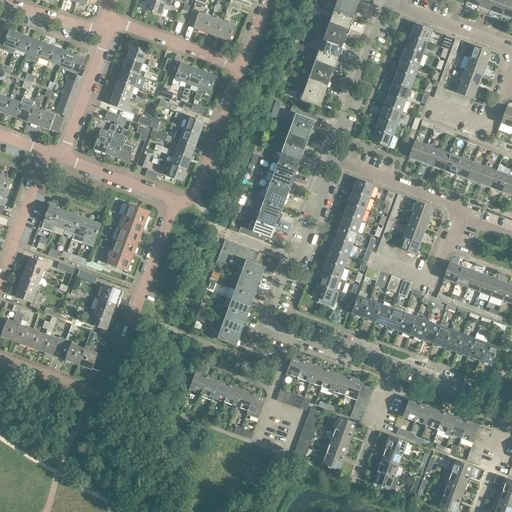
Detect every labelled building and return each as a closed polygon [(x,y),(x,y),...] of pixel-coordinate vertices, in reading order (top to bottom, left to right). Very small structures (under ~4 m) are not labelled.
[(148,0),(145,10),(160,16),(164,4),(154,0),(148,0)] [(337,0),(337,3),(356,10),(359,0),(337,0)] [(479,0),(478,6),(489,11),(493,0),(479,0)] [(493,0),(489,11),(501,15),(506,0),(493,0)] [(511,18),(511,0),(506,0),(501,15),(511,18)] [(232,8),(240,11),(242,5),(230,1),(226,13),(230,15),(232,8)] [(333,12),(352,19),(356,10),(337,3),(333,12)] [(183,24),(187,13),(184,11),(182,11),(181,10),(177,22),(183,24)] [(329,22),(349,29),(352,19),(333,12),(329,22)] [(211,17),(199,13),(193,28),(205,33),(211,17)] [(223,22),(211,17),(205,33),(217,37),(223,22)] [(217,37),(229,41),(235,26),(223,22),(217,37)] [(326,32),(345,39),(349,29),(329,22),(326,32)] [(411,28),(408,36),(410,36),(427,42),(431,31),(414,24),(413,29),(411,28)] [(3,37),(0,44),(0,49),(13,54),(15,49),(20,35),(9,30),(6,38),(3,37)] [(322,42),(341,49),(345,39),(326,32),(322,42)] [(32,39),(20,35),(15,49),(26,54),(32,39)] [(407,40),(404,47),(406,48),(422,54),(427,42),(410,36),(408,41),(407,40)] [(443,49),(448,50),(452,38),(445,36),(441,48),(443,49)] [(37,58),(43,43),(32,39),(26,54),(37,58)] [(338,59),(341,49),(322,42),(319,51),(338,59)] [(54,47),(43,43),(37,58),(49,62),(54,47)] [(147,51),(132,46),(127,58),(142,63),(147,51)] [(486,64),(490,52),(474,46),(469,58),(486,64)] [(60,66),(65,51),(54,47),(49,62),(60,66)] [(402,52),(400,59),(401,60),(401,59),(418,66),(422,54),(406,48),(404,52),(402,52)] [(65,51),(60,66),(79,73),(84,59),(77,57),(77,55),(65,51)] [(315,61),(334,68),(338,59),(319,51),(315,61)] [(464,56),(459,68),(465,70),(481,76),(486,64),(469,58),(464,56)] [(142,63),(127,58),(123,69),(138,75),(142,63)] [(160,69),(166,71),(170,60),(164,58),(160,69)] [(398,63),(395,71),(397,71),(414,77),(418,66),(401,59),(401,60),(400,64),(398,63)] [(311,71),(331,78),(334,68),(315,61),(311,71)] [(192,68),(180,64),(173,84),(179,86),(180,81),(187,83),(192,68)] [(198,88),(204,73),(192,68),(187,83),(198,88)] [(138,75),(123,69),(118,81),(133,87),(138,75)] [(477,88),(481,76),(465,70),(461,81),(477,88)] [(308,81),(327,88),(331,78),(311,71),(308,81)] [(394,75),(391,82),(393,83),(393,82),(410,89),(414,77),(397,71),(395,76),(394,75)] [(82,77),(70,72),(68,78),(80,83),(82,77)] [(204,90),(210,92),(216,77),(204,73),(198,88),(199,88),(194,100),(198,101),(201,95),(202,96),(204,90)] [(66,84),(78,88),(80,83),(68,78),(66,84)] [(114,93),(129,98),(133,87),(118,81),(118,82),(116,81),(114,87),(116,88),(114,93)] [(304,90),(323,98),(327,88),(308,81),(304,90)] [(471,99),(473,99),(477,88),(461,81),(456,93),(460,95),(465,97),(471,99)] [(390,87),(387,94),(388,95),(389,94),(405,100),(410,89),(393,82),(393,83),(391,87),(390,87)] [(64,90),(75,94),(78,88),(66,84),(64,90)] [(169,92),(171,87),(164,85),(160,96),(171,100),(174,93),(169,92)] [(437,86),(433,98),(439,100),(443,88),(442,88),(437,86)] [(439,100),(444,102),(449,90),(443,88),(439,100)] [(73,100),(75,94),(64,90),(61,96),(73,100)] [(304,90),(301,100),(320,107),(323,98),(304,90)] [(444,102),(450,104),(454,93),(449,90),(444,102)] [(114,93),(110,105),(136,115),(138,110),(132,108),(133,107),(127,105),(129,98),(114,93)] [(460,95),(456,93),(454,93),(450,104),(456,106),(460,95)] [(385,98),(383,106),(384,106),(401,112),(405,100),(389,94),(388,95),(387,99),(385,98)] [(0,95),(0,112),(4,114),(9,99),(0,95)] [(456,106),(461,108),(465,97),(460,95),(456,106)] [(59,101),(71,106),(73,100),(61,96),(59,101)] [(461,108),(467,110),(471,99),(465,97),(461,108)] [(4,114),(15,118),(21,103),(9,99),(4,114)] [(158,107),(170,111),(173,105),(161,100),(158,107)] [(69,111),(71,106),(59,101),(57,107),(69,111)] [(15,118),(26,122),(32,107),(21,103),(15,118)] [(193,104),(191,110),(202,114),(206,116),(209,110),(205,108),(193,104)] [(311,113),(292,106),(290,111),(291,113),(295,114),(292,124),(311,131),(315,121),(309,119),(311,113)] [(378,117),(380,118),(397,124),(401,112),(384,106),(383,110),(381,110),(378,117)] [(26,122),(38,126),(43,111),(32,107),(26,122)] [(57,107),(55,113),(67,117),(69,111),(57,107)] [(511,127),(511,109),(506,107),(500,124),(511,127)] [(61,124),(63,119),(43,111),(38,126),(49,130),(50,129),(57,132),(61,124)] [(118,116),(107,112),(105,118),(116,122),(116,121),(118,116)] [(137,123),(149,127),(152,121),(140,116),(137,123)] [(199,134),(203,123),(188,117),(184,129),(199,134)] [(155,130),(159,120),(153,118),(150,128),(155,130)] [(377,121),(374,129),(376,129),(392,135),(397,124),(380,118),(378,122),(377,121)] [(288,134),(307,141),(311,131),(292,124),(288,134)] [(99,134),(93,149),(105,153),(111,138),(111,139),(116,126),(111,125),(109,131),(107,131),(101,129),(99,134)] [(172,125),(170,129),(177,132),(174,139),(195,146),(199,134),(184,129),(172,125)] [(140,134),(138,139),(145,142),(149,130),(138,126),(136,133),(140,134)] [(121,128),(117,141),(111,139),(111,138),(105,153),(117,158),(123,143),(127,131),(121,128)] [(371,141),(388,147),(392,135),(376,129),(374,134),(372,133),(370,140),(371,141)] [(285,144),(304,151),(307,141),(288,134),(285,144)] [(190,158),(195,146),(174,139),(167,136),(166,141),(173,143),(172,145),(178,146),(175,152),(190,158)] [(467,142),(466,146),(475,149),(476,146),(477,141),(469,138),(467,142)] [(415,141),(409,157),(420,162),(426,145),(415,141)] [(129,162),(135,147),(123,143),(117,158),(129,162)] [(281,153),(300,160),(304,151),(285,144),(281,153)] [(156,145),(154,150),(168,155),(167,156),(173,158),(171,164),(186,170),(190,158),(175,152),(163,148),(156,145)] [(438,150),(426,145),(420,162),(432,166),(438,150)] [(450,154),(438,150),(432,166),(444,170),(450,154)] [(276,151),(272,161),(277,163),(297,170),(300,160),(281,153),(276,151)] [(456,175),(462,158),(450,154),(444,170),(456,175)] [(149,157),(143,155),(139,166),(145,168),(149,157)] [(473,163),(462,158),(456,175),(467,179),(473,163)] [(159,160),(157,164),(165,167),(162,174),(167,176),(182,182),(186,170),(171,164),(159,160)] [(274,173),(293,180),(297,170),(277,163),(274,173)] [(485,167),(473,163),(467,179),(479,183),(485,167)] [(497,171),(485,167),(479,183),(491,188),(497,171)] [(509,176),(497,171),(491,188),(502,192),(509,176)] [(270,182),(289,190),(293,180),(274,173),(270,182)] [(0,197),(4,199),(11,180),(0,176),(0,197)] [(511,195),(511,176),(509,176),(502,192),(511,195)] [(369,198),(374,186),(357,180),(355,185),(354,184),(351,191),(353,192),(369,198)] [(267,193),(286,200),(289,190),(270,182),(267,193)] [(386,204),(390,206),(395,194),(388,191),(384,203),(386,204)] [(353,192),(351,196),(349,196),(347,203),(348,204),(365,210),(369,198),(353,192)] [(263,202),(282,209),(286,200),(267,193),(263,202)] [(259,212),(279,219),(282,209),(263,202),(259,212)] [(428,220),(433,208),(416,202),(412,214),(428,220)] [(149,212),(128,204),(124,216),(145,224),(149,212)] [(348,204),(347,208),(345,207),(342,215),(344,215),(361,221),(365,210),(348,204)] [(60,210),(49,206),(41,228),(52,232),(54,226),(60,210)] [(54,226),(64,230),(70,213),(60,210),(54,226)] [(256,222),(275,229),(279,219),(259,212),(256,222)] [(74,233),(80,217),(70,213),(64,230),(74,233)] [(408,225),(424,231),(428,220),(412,214),(408,225)] [(340,227),(356,233),(361,221),(344,215),(342,219),(341,219),(338,226),(340,227)] [(141,236),(145,224),(124,216),(119,228),(141,236)] [(80,217),(74,233),(72,239),(82,243),(90,221),(80,217)] [(93,247),(101,225),(90,221),(82,243),(93,247)] [(256,222),(252,232),(253,232),(271,239),(275,229),(256,222)] [(420,243),(424,231),(408,225),(403,237),(420,243)] [(340,227),(338,231),(336,231),(334,238),(335,239),(335,238),(352,245),(356,233),(340,227)] [(136,248),(141,236),(119,228),(115,240),(136,248)] [(266,237),(253,232),(251,237),(264,241),(266,237)] [(413,254),(415,255),(420,243),(403,237),(399,249),(402,250),(408,252),(413,254)] [(335,239),(334,243),(332,242),(329,250),(331,250),(348,257),(352,245),(335,238),(335,239)] [(110,252),(132,260),(136,248),(115,240),(110,252)] [(231,242),(225,240),(221,251),(226,254),(231,242)] [(231,242),(226,254),(232,256),(236,244),(231,242)] [(380,242),(376,253),(381,255),(386,244),(384,244),(380,242)] [(236,244),(232,256),(238,258),(242,246),(236,244)] [(381,255),(387,257),(391,246),(386,244),(381,255)] [(242,246),(238,258),(244,260),(248,248),(242,246)] [(387,257),(393,259),(397,248),(391,246),(387,257)] [(47,255),(56,259),(58,251),(50,248),(47,255)] [(244,260),(246,261),(250,262),(254,251),(248,248),(244,260)] [(402,250),(399,249),(397,248),(393,259),(398,261),(402,250)] [(331,250),(330,254),(328,254),(325,261),(327,262),(344,268),(348,257),(331,250)] [(398,261),(404,263),(408,252),(402,250),(398,261)] [(255,264),(259,253),(254,251),(250,262),(255,264)] [(106,264),(127,272),(132,260),(110,252),(106,264)] [(404,263),(409,265),(413,254),(408,252),(404,263)] [(65,258),(75,262),(77,256),(67,253),(65,258)] [(261,266),(265,255),(259,253),(255,264),(261,266)] [(75,262),(85,266),(87,260),(77,256),(75,262)] [(30,258),(25,271),(41,277),(45,264),(30,258)] [(87,260),(85,266),(101,271),(102,266),(87,260)] [(261,278),(265,268),(261,266),(255,264),(250,262),(246,261),(242,270),(261,278)] [(56,269),(72,274),(74,268),(59,262),(56,269)] [(327,262),(325,266),(324,265),(321,273),(323,273),(322,274),(339,280),(344,268),(327,262)] [(455,283),(461,267),(449,263),(443,279),(455,283)] [(376,281),(380,272),(368,267),(365,277),(376,281)] [(473,271),(461,267),(455,283),(467,288),(473,271)] [(77,276),(95,283),(97,276),(79,270),(77,276)] [(238,280),(258,288),(261,278),(242,270),(238,280)] [(20,284),(36,290),(41,277),(25,271),(20,284)] [(484,276),(473,271),(467,288),(478,292),(484,276)] [(213,272),(210,278),(217,281),(220,274),(213,272)] [(383,288),(388,275),(380,272),(376,281),(375,285),(383,288)] [(319,277),(317,284),(318,285),(335,291),(339,292),(341,293),(345,282),(339,280),(322,274),(321,278),(319,277)] [(395,292),(400,279),(392,276),(387,289),(395,292)] [(496,280),(484,276),(478,292),(490,296),(496,280)] [(235,290),(254,297),(258,288),(238,280),(235,290)] [(406,297),(411,283),(403,280),(398,293),(406,297)] [(508,284),(496,280),(490,296),(502,301),(508,284)] [(40,291),(36,290),(20,284),(16,297),(35,304),(40,291)] [(511,304),(511,285),(508,284),(502,301),(511,304)] [(335,291),(318,285),(317,289),(315,289),(312,296),(319,299),(318,303),(333,308),(339,292),(335,291)] [(120,291),(104,286),(100,299),(115,304),(120,291)] [(231,300),(250,307),(254,297),(235,290),(231,300)] [(369,301),(358,296),(351,313),(356,315),(355,316),(363,319),(363,317),(369,301)] [(95,311),(110,317),(115,304),(100,299),(95,311)] [(228,310),(247,317),(250,307),(231,300),(228,310)] [(363,317),(368,319),(367,321),(374,323),(375,322),(381,305),(369,301),(363,317)] [(406,309),(394,304),(393,309),(386,326),(387,326),(391,328),(390,329),(398,332),(398,330),(404,313),(406,309)] [(1,336),(14,341),(20,326),(22,320),(26,310),(14,305),(12,311),(17,312),(13,323),(7,321),(1,336)] [(375,322),(379,323),(379,325),(386,328),(387,326),(386,326),(393,309),(381,305),(375,322)] [(52,317),(57,318),(59,319),(61,312),(45,307),(43,313),(52,317)] [(30,311),(26,310),(22,320),(27,322),(30,311)] [(224,319),(243,326),(247,317),(228,310),(224,319)] [(89,316),(86,323),(90,324),(106,330),(110,317),(95,311),(93,317),(89,316)] [(198,311),(195,319),(200,321),(203,313),(200,311),(198,311)] [(71,324),(73,324),(76,318),(61,312),(59,319),(71,324)] [(398,330),(403,332),(402,333),(409,336),(410,335),(416,318),(404,313),(398,330)] [(416,318),(410,335),(414,336),(414,338),(421,340),(422,339),(421,339),(428,322),(424,321),(425,318),(424,317),(417,314),(416,318)] [(50,337),(57,318),(52,317),(50,322),(47,330),(45,335),(40,351),(45,353),(45,354),(46,356),(49,357),(51,356),(51,355),(52,356),(52,355),(53,355),(58,340),(50,337)] [(221,329),(240,336),(243,326),(224,319),(221,329)] [(50,322),(45,320),(42,328),(47,330),(50,322)] [(433,343),(439,326),(428,322),(421,339),(422,339),(426,340),(425,342),(433,345),(433,343)] [(493,322),(492,326),(504,331),(505,327),(493,322)] [(65,339),(72,342),(78,326),(73,324),(71,324),(65,339)] [(20,326),(14,341),(27,346),(33,330),(20,326)] [(439,326),(433,343),(437,345),(437,346),(444,349),(445,347),(451,331),(439,326)] [(211,337),(236,346),(240,336),(221,329),(215,327),(211,337)] [(33,330),(27,346),(40,351),(45,335),(33,330)] [(445,347),(449,349),(448,351),(456,353),(456,352),(463,335),(451,331),(445,347)] [(456,352),(461,353),(460,355),(467,358),(468,356),(474,339),(463,335),(456,352)] [(84,349),(78,365),(91,370),(91,369),(99,371),(103,360),(96,357),(97,354),(91,352),(93,345),(91,344),(93,340),(88,338),(84,349)] [(468,356),(472,358),(472,359),(479,362),(480,360),(486,344),(474,339),(468,356)] [(78,365),(84,349),(71,344),(65,360),(78,365)] [(480,360),(484,362),(483,364),(491,366),(491,365),(492,365),(498,348),(486,344),(480,360)] [(298,378),(304,362),(292,357),(286,374),(298,378)] [(310,383),(316,366),(304,362),(298,378),(310,383)] [(321,387),(327,370),(316,366),(310,383),(321,387)] [(332,391),(339,374),(327,370),(321,387),(332,391)] [(189,390),(201,394),(207,377),(195,373),(189,390)] [(344,396),(351,379),(339,374),(332,391),(344,396)] [(201,394),(213,398),(219,381),(207,377),(201,394)] [(356,400),(358,396),(360,391),(362,385),(363,383),(351,379),(344,396),(356,400)] [(213,398),(224,403),(231,386),(219,381),(213,398)] [(362,385),(360,391),(371,395),(373,389),(362,385)] [(224,403),(232,405),(231,408),(235,410),(236,407),(242,390),(231,386),(224,403)] [(283,403),(287,392),(280,389),(276,401),(283,403)] [(236,407),(244,410),(243,413),(247,414),(254,394),(242,390),(236,407)] [(360,391),(358,396),(369,400),(371,395),(360,391)] [(292,394),(287,392),(283,403),(288,405),(292,394)] [(247,414),(247,415),(258,419),(266,399),(254,394),(247,414)] [(297,396),(292,394),(288,405),(293,407),(297,396)] [(300,409),(304,398),(297,396),(293,407),(300,409)] [(358,396),(356,400),(356,401),(368,405),(369,400),(358,396)] [(306,412),(310,400),(304,398),(300,409),(306,412)] [(402,417),(414,421),(420,404),(408,400),(402,417)] [(368,405),(356,401),(354,406),(366,410),(368,405)] [(420,404),(414,421),(426,426),(432,409),(420,404)] [(366,410),(354,406),(352,412),(364,416),(366,410)] [(309,413),(306,419),(318,423),(325,426),(325,424),(318,421),(320,417),(316,415),(318,410),(311,407),(309,413)] [(432,409),(426,426),(438,430),(444,413),(432,409)] [(364,416),(352,412),(350,417),(361,422),(364,416)] [(444,413),(438,430),(450,434),(456,418),(444,413)] [(335,430),(352,436),(356,424),(339,418),(335,430)] [(456,418),(450,434),(461,439),(468,422),(456,418)] [(316,429),(318,423),(306,419),(304,425),(316,429)] [(473,443),(474,439),(476,434),(478,428),(479,426),(468,422),(461,439),(473,443)] [(313,435),(316,429),(304,425),(302,430),(313,435)] [(242,428),(239,434),(251,439),(253,433),(242,428)] [(410,432),(398,428),(396,434),(408,439),(410,432)] [(478,428),(476,434),(488,438),(490,432),(478,428)] [(311,440),(313,435),(302,430),(300,436),(311,440)] [(335,430),(331,441),(348,447),(352,436),(335,430)] [(476,434),(474,439),(486,443),(488,438),(476,434)] [(309,446),(311,440),(300,436),(298,442),(309,446)] [(390,436),(386,448),(402,455),(407,442),(390,436)] [(474,439),(473,443),(472,444),(484,448),(486,443),(474,439)] [(331,441),(326,453),(343,459),(348,447),(331,441)] [(307,452),(309,446),(298,442),(296,448),(307,452)] [(484,448),(472,444),(471,449),(482,453),(484,448)] [(305,458),(307,452),(296,448),(293,454),(305,458)] [(386,448),(381,460),(398,466),(402,455),(386,448)] [(482,453),(471,449),(469,454),(480,459),(482,453)] [(320,464),(322,465),(329,467),(328,472),(337,475),(343,459),(326,453),(324,452),(320,464)] [(480,459),(469,454),(466,460),(478,464),(480,459)] [(381,460),(377,472),(394,478),(398,466),(381,460)] [(417,460),(416,462),(420,464),(418,469),(423,471),(425,463),(421,461),(417,460)] [(451,473),(468,479),(473,467),(456,460),(451,473)] [(377,472),(373,483),(378,485),(376,491),(392,496),(398,479),(394,478),(377,472)] [(451,473),(447,484),(464,490),(468,479),(451,473)] [(511,481),(506,479),(502,491),(511,495),(511,481)] [(442,490),(441,495),(443,496),(460,502),(464,490),(447,484),(444,491),(442,490)] [(511,495),(502,491),(498,503),(511,508),(511,495)] [(455,511),(460,502),(443,496),(438,508),(450,511),(455,511)] [(511,511),(511,508),(498,503),(494,511),(511,511)]
